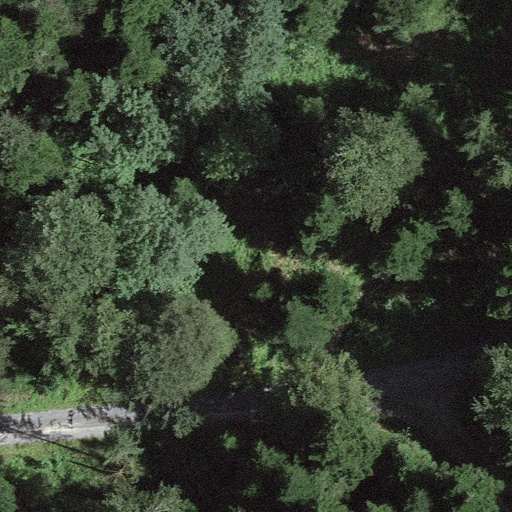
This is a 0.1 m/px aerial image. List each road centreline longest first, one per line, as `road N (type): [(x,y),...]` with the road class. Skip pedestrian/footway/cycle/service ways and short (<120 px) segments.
road 1 (track): [(296,399),(0,430)]
road 2 (track): [(511,494),(418,374)]
road 3 (track): [(418,374),(296,399)]
